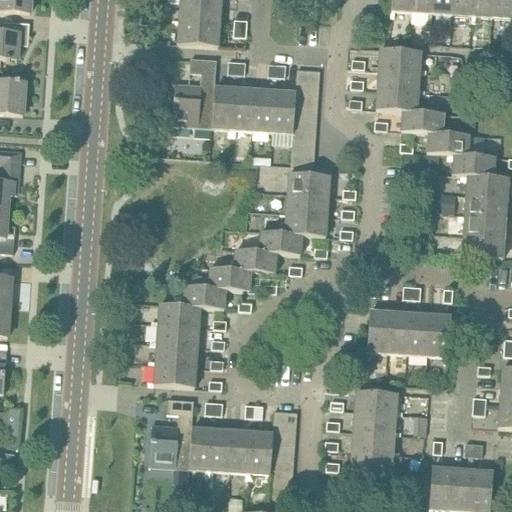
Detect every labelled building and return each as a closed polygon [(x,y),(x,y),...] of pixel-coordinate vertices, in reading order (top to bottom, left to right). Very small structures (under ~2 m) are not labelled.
[(0,0),(0,13),(30,16),(30,0),(0,0)] [(180,0),(180,7),(221,10),(221,0),(180,0)] [(391,0),(391,14),(411,15),(411,0),(391,0)] [(427,22),(431,23),(432,0),(411,0),(411,15),(427,16),(427,22)] [(452,0),(432,0),(431,23),(434,23),(435,17),(451,18),(452,0)] [(467,25),(471,25),(472,0),(452,0),(451,18),(468,19),(467,25)] [(492,0),(472,0),(471,25),(475,25),(475,19),(492,20),(492,0)] [(511,20),(511,0),(492,0),(492,20),(511,22),(511,20)] [(221,10),(180,7),(178,26),(219,29),(221,10)] [(234,23),(233,31),(246,32),(247,24),(234,23)] [(0,24),(0,61),(6,62),(6,64),(10,64),(10,62),(16,63),(18,40),(28,40),(29,26),(0,24)] [(219,29),(178,26),(177,48),(218,51),(219,29)] [(245,41),(246,32),(233,31),(233,40),(245,41)] [(380,52),(378,72),(419,75),(425,76),(425,72),(419,72),(420,55),(380,52)] [(211,132),(214,91),(216,64),(190,62),(189,77),(201,77),(200,89),(187,89),(187,91),(180,91),(180,88),(175,88),(175,87),(174,87),(171,129),(211,132)] [(352,63),(351,72),(364,73),(365,64),(352,63)] [(227,77),(236,78),(236,65),(228,64),(227,77)] [(236,65),(236,78),(244,79),(245,66),(236,65)] [(267,80),(276,81),(277,68),(268,67),(267,80)] [(285,68),(277,68),(276,81),(284,81),(285,68)] [(419,75),(378,72),(377,92),(418,95),(418,96),(424,96),(424,92),(418,92),(419,75)] [(296,85),(319,86),(320,74),(296,73),(296,85)] [(363,84),(350,83),(350,92),(363,93),(363,84)] [(0,116),(23,118),(25,86),(19,86),(19,84),(16,84),(16,86),(0,84),(0,116)] [(295,96),(295,97),(318,98),(319,86),(296,85),(295,96)] [(227,139),(231,139),(234,92),(214,91),(211,132),(228,133),(227,139)] [(235,133),(252,134),(254,93),(234,92),(231,139),(235,139),(235,133)] [(416,111),(418,96),(418,95),(377,92),(375,114),(402,116),(422,117),(423,116),(423,112),(416,111)] [(272,142),(275,95),(254,93),(252,134),(268,135),(268,142),(272,142)] [(295,96),(275,95),(272,142),(275,142),(276,136),(292,137),(293,133),(293,121),(294,109),(295,97),(295,96)] [(318,98),(295,97),(294,109),(317,110),(318,98)] [(361,112),(361,111),(362,104),(349,103),(348,111),(361,112)] [(294,109),(293,121),(316,122),(317,110),(294,109)] [(443,117),(423,116),(422,117),(402,116),(401,135),(428,137),(442,138),(442,137),(443,117)] [(293,133),(316,134),(316,122),(293,121),(293,133)] [(387,135),(387,133),(388,126),(375,124),(374,133),(387,135)] [(316,134),(293,133),(292,137),(292,145),(315,146),(316,134)] [(428,137),(426,157),(447,158),(453,159),(453,158),(467,159),(473,159),(474,155),(468,154),(469,139),(442,137),(442,138),(428,137)] [(292,145),(291,157),(314,158),(315,146),(292,145)] [(413,147),(404,146),(400,146),(399,155),(412,156),(413,147)] [(0,213),(7,214),(9,191),(17,191),(20,156),(0,154),(0,213)] [(314,158),(291,157),(290,169),(313,171),(314,158)] [(494,161),(473,159),(467,159),(453,158),(453,159),(447,158),(446,162),(453,162),(452,179),(460,179),(460,178),(493,180),(494,161)] [(288,177),(287,197),(328,200),(329,180),(288,177)] [(460,178),(460,179),(460,182),(467,183),(466,199),(506,202),(508,181),(493,180),(460,178)] [(355,202),(356,193),(343,192),(342,201),(355,202)] [(286,217),(286,218),(326,220),(328,200),(287,197),(286,214),(279,213),(279,217),(286,217)] [(435,197),(434,214),(454,216),(455,199),(435,197)] [(506,202),(466,199),(464,219),(505,222),(506,202)] [(353,222),(354,213),(342,212),(341,221),(353,222)] [(7,214),(0,213),(0,255),(13,257),(14,236),(6,236),(7,214)] [(325,241),(326,220),(286,218),(285,232),(278,232),(278,235),(278,238),(301,239),(325,241)] [(505,222),(464,219),(463,239),(503,242),(505,222)] [(339,242),(352,243),(352,234),(340,233),(339,242)] [(253,250),(253,254),(252,256),(276,257),(300,259),(301,239),(278,238),(278,235),(259,234),(258,250),(253,250)] [(503,242),(463,239),(461,260),(502,263),(503,242)] [(314,260),(326,261),(327,252),(314,251),(314,260)] [(228,269),(227,272),(227,274),(250,275),(274,277),(276,257),(252,256),(253,254),(234,253),(232,269),(228,269)] [(288,278),(301,279),(302,270),(289,269),(288,278)] [(202,292),(225,294),(249,295),(250,275),(227,274),(227,272),(208,271),(207,287),(202,286),(202,290),(202,292)] [(0,310),(9,311),(11,282),(0,281),(0,310)] [(263,296),(276,297),(277,288),(264,287),(263,296)] [(380,288),(371,287),(370,300),(379,301),(380,288)] [(177,305),(176,308),(176,310),(200,312),(223,313),(225,294),(202,292),(202,290),(183,289),(182,305),(177,305)] [(402,302),(411,303),(412,290),(403,289),(402,302)] [(412,290),(411,303),(420,304),(420,291),(412,290)] [(451,306),(452,293),(443,292),(442,305),(451,306)] [(238,314),(251,315),(251,306),(238,305),(238,314)] [(157,329),(198,332),(200,312),(176,310),(176,308),(159,307),(157,324),(151,324),(151,327),(157,328),(157,329)] [(0,339),(7,340),(9,311),(0,310),(0,339)] [(370,355),(387,356),(390,316),(369,314),(366,355),(366,361),(370,362),(370,355)] [(410,317),(390,316),(387,356),(407,358),(410,317)] [(407,358),(428,359),(431,319),(410,317),(407,358)] [(451,320),(431,319),(428,359),(443,360),(442,366),(440,366),(439,381),(446,382),(448,361),(451,320)] [(225,333),(226,324),(213,323),(212,332),(225,333)] [(197,352),(198,332),(157,329),(156,344),(150,344),(150,347),(156,348),(156,349),(197,352)] [(224,353),(224,344),(212,343),(211,352),(224,353)] [(511,343),(504,343),(503,351),(511,351),(511,343)] [(155,369),(195,372),(197,352),(156,349),(155,364),(148,364),(148,367),(155,368),(155,369)] [(511,360),(511,351),(503,351),(503,360),(511,360)] [(222,373),(223,364),(210,363),(210,372),(222,373)] [(194,392),(195,372),(155,369),(153,385),(147,384),(147,388),(194,392)] [(490,379),(490,370),(477,369),(477,378),(490,379)] [(511,391),(511,371),(502,371),(501,391),(511,391)] [(208,393),(221,394),(222,385),(209,384),(208,393)] [(511,391),(501,391),(499,411),(511,412),(511,391)] [(354,415),(395,418),(401,418),(402,414),(395,414),(396,397),(356,395),(354,415)] [(472,409),(485,410),(486,402),(473,401),(472,409)] [(149,470),(188,473),(191,431),(193,405),(167,403),(166,417),(178,418),(177,431),(164,430),(164,432),(157,432),(157,429),(152,429),(152,428),(151,428),(148,471),(149,471),(149,470)] [(343,405),(330,404),(330,413),(343,414),(343,405)] [(213,419),(214,406),(205,405),(204,418),(213,419)] [(222,407),(214,406),(213,419),(221,419),(222,407)] [(253,422),(254,409),(245,408),(244,421),(253,422)] [(262,409),(254,409),(253,422),(262,422),(262,409)] [(485,419),(485,410),(472,409),(472,418),(485,419)] [(511,412),(499,411),(498,432),(511,432),(511,412)] [(274,414),(273,426),(296,428),(297,416),(274,414)] [(395,418),(354,415),(353,435),(394,438),(400,438),(400,435),(394,434),(395,418)] [(339,425),(326,424),(326,433),(339,434),(339,425)] [(273,426),(272,437),(272,438),(295,440),(296,428),(273,426)] [(191,431),(188,473),(205,474),(204,480),(208,480),(211,433),(191,431)] [(232,434),(211,433),(208,480),(212,481),(213,474),(229,475),(232,434)] [(252,436),(232,434),(229,475),(245,476),(245,483),(248,483),(252,436)] [(392,454),(394,438),(353,435),(351,455),(401,459),(401,458),(398,458),(399,455),(392,454)] [(271,450),(272,438),(272,437),(252,436),(248,483),(252,483),(253,477),(269,478),(269,474),(270,462),(271,450)] [(295,440),(272,438),(271,450),(294,452),(295,440)] [(433,444),(432,457),(441,458),(442,445),(433,444)] [(338,445),(325,445),(324,453),(337,454),(338,445)] [(473,460),(474,447),(465,446),(464,459),(473,460)] [(482,448),(474,447),(473,460),(481,461),(482,448)] [(294,452),(271,450),(270,462),(293,464),(294,452)] [(400,477),(401,459),(351,455),(350,476),(368,477),(367,493),(398,495),(400,477)] [(0,489),(1,489),(2,483),(6,483),(6,475),(16,476),(17,457),(0,456),(0,489)] [(293,476),(293,464),(270,462),(269,474),(293,476)] [(338,475),(339,466),(326,465),(325,474),(338,475)] [(428,511),(448,511),(452,472),(431,471),(428,511)] [(469,511),(472,474),(452,472),(448,511),(469,511)] [(292,488),(293,476),(269,474),(269,478),(269,486),(292,488)] [(472,474),(469,511),(489,511),(492,476),(472,474)] [(269,486),(268,498),(291,500),(292,488),(269,486)] [(287,511),(289,511),(291,500),(268,498),(267,511),(287,511)]
